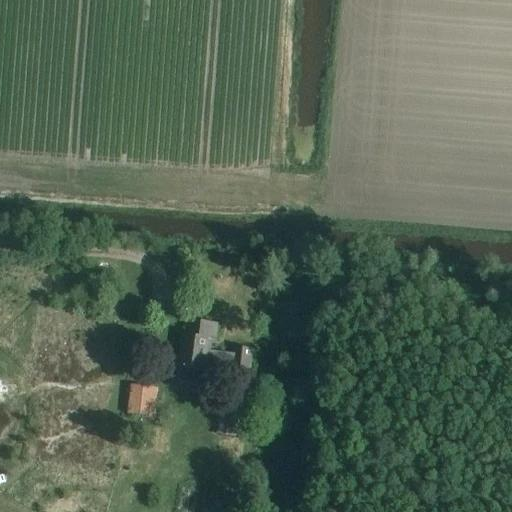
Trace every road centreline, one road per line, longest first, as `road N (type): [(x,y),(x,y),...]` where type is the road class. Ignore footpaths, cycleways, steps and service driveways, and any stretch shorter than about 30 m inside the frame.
road 1 (track): [(511,278),(351,264),(328,277),(307,511)]
road 2 (track): [(0,245),(138,256),(159,275),(173,312)]
